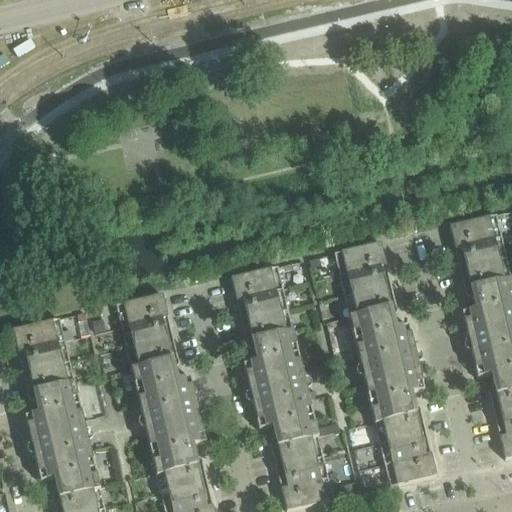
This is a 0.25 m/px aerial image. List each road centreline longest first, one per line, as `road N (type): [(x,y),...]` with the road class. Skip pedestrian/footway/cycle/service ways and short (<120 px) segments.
road 1 (residential): [(477,510),(417,242)]
road 2 (residential): [(249,511),(195,290)]
